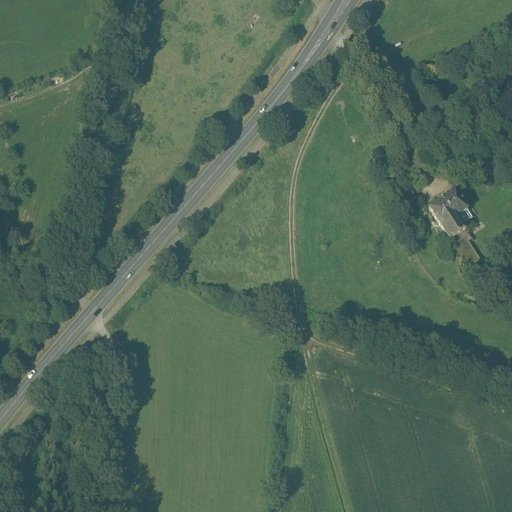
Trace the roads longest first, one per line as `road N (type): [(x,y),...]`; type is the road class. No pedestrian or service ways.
road 1 (primary): [(344,0),(300,70),(0,420)]
road 2 (track): [(355,68),(310,133),(294,173),(290,221),(305,332),(511,412)]
road 3 (track): [(125,511),(112,448),(114,356),(90,314)]
